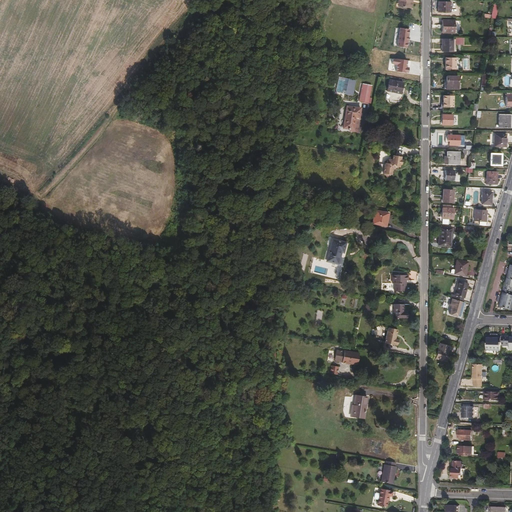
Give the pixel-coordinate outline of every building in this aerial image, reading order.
[(399,0),(400,0),(402,0),(401,7),(412,9),(413,2),(410,2),(410,0),(399,0)] [(450,13),(450,2),(438,2),(438,12),(450,13)] [(454,34),(454,21),(442,21),(442,33),(454,34)] [(412,44),(413,34),(401,33),(400,41),(407,41),(406,50),(412,51),(413,44),(412,44)] [(453,52),(453,40),(442,39),(442,52),(453,52)] [(455,70),(456,58),(446,58),(445,70),(455,70)] [(352,95),(356,80),(343,77),(340,93),(352,95)] [(458,89),(458,84),(457,77),(446,77),(446,89),(458,89)] [(402,104),(403,95),(401,94),(403,84),(390,81),(388,91),(384,91),(382,100),(402,104)] [(367,104),(369,85),(360,84),(358,103),(367,104)] [(453,108),(453,94),(450,94),(450,96),(443,96),(443,107),(453,108)] [(357,133),(361,109),(347,107),(344,129),(350,130),(350,131),(357,133)] [(453,125),(453,115),(442,115),(442,125),(453,125)] [(510,124),(510,119),(510,115),(498,115),(498,128),(510,129),(510,124)] [(459,146),(459,135),(447,135),(447,141),(449,141),(449,145),(459,146)] [(505,148),(505,135),(494,135),(493,147),(505,148)] [(457,165),(457,152),(447,152),(447,157),(445,157),(445,164),(457,165)] [(501,166),(501,154),(490,153),(490,166),(501,166)] [(399,167),(400,165),(401,165),(402,160),(401,160),(401,157),(393,155),(392,159),(390,159),(387,161),(387,163),(385,163),(383,174),(384,174),(387,177),(391,175),(392,175),(392,170),(397,167),(399,167)] [(455,181),(455,171),(445,171),(445,180),(455,181)] [(496,184),(496,173),(486,173),(486,184),(496,184)] [(453,203),(453,191),(444,190),(443,202),(453,203)] [(491,205),(491,193),(482,192),(481,204),(491,205)] [(454,219),(454,209),(451,208),(451,206),(443,205),(443,208),(442,208),(442,218),(441,218),(441,220),(441,221),(442,221),(442,222),(449,222),(449,219),(454,219)] [(384,225),(386,218),(388,218),(389,212),(376,210),(373,222),(384,225)] [(486,224),(486,215),(487,210),(475,210),(475,220),(480,221),(480,224),(486,224)] [(451,246),(452,228),(440,227),(439,245),(451,246)] [(338,264),(341,252),(343,253),(345,243),(333,240),(327,262),(338,264)] [(465,276),(467,263),(456,261),(455,270),(454,274),(465,276)] [(511,310),(511,307),(511,294),(511,295),(511,293),(511,264),(510,264),(498,306),(511,310)] [(404,290),(404,282),(403,282),(402,281),(403,280),(407,280),(407,274),(392,274),(392,282),(394,283),(394,290),(395,290),(404,290)] [(464,299),(468,284),(458,281),(454,296),(450,295),(449,297),(455,299),(462,301),(462,298),(464,299)] [(460,317),(464,303),(462,303),(455,301),(451,299),(450,304),(452,305),(452,307),(451,306),(449,314),(460,317)] [(405,318),(406,312),(403,311),(403,304),(393,304),(393,318),(405,318)] [(395,344),(397,339),(395,338),(397,329),(388,327),(384,342),(393,344),(395,344)] [(501,336),(487,336),(486,350),(501,350),(501,345),(510,346),(510,349),(511,349),(511,335),(501,335),(501,336)] [(449,351),(450,346),(440,343),(438,351),(449,354),(450,352),(449,351)] [(447,362),(449,354),(438,351),(435,359),(447,362)] [(356,367),(357,355),(344,352),(343,353),(337,352),(335,362),(336,362),(336,363),(342,364),(342,362),(345,363),(345,365),(356,367)] [(482,386),(483,364),(473,364),(473,379),(474,379),(474,386),(482,386)] [(340,377),(342,369),(334,368),(333,375),(340,377)] [(499,400),(499,392),(484,392),(484,400),(499,400)] [(364,419),(367,397),(356,396),(354,406),(353,413),(358,413),(357,418),(364,419)] [(473,418),(473,407),(462,406),(462,417),(473,418)] [(471,439),(471,435),(466,435),(466,431),(466,430),(458,430),(458,439),(471,439)] [(472,454),(473,446),(458,446),(458,454),(460,453),(460,456),(463,456),(463,454),(472,454)] [(394,474),(396,465),(394,465),(395,461),(386,460),(386,463),(384,463),(381,480),(391,482),(392,473),(394,474)] [(461,473),(461,468),(465,468),(465,464),(453,464),(453,467),(452,468),(452,477),(459,477),(459,473),(461,473)] [(383,506),(385,495),(387,495),(391,495),(391,491),(386,490),(385,489),(376,488),(376,493),(374,499),(374,504),(383,506)]
